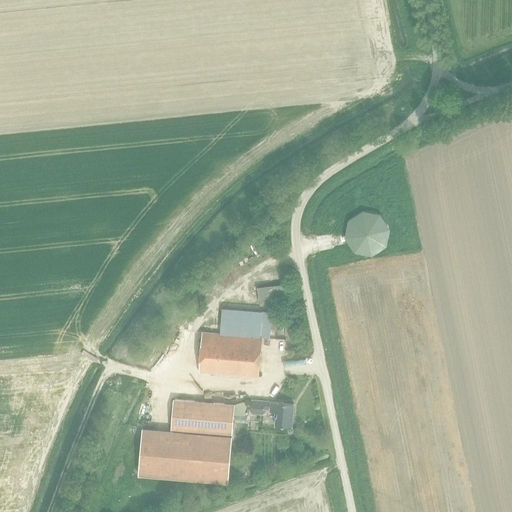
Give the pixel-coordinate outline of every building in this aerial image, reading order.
[(366,212),(362,212),(359,213),(355,215),(352,217),(350,220),(348,223),(346,226),(345,230),(345,234),(345,237),(346,241),(348,245),(350,248),(353,250),(357,252),(360,254),(364,254),(368,255),(372,254),(375,253),(379,251),(382,248),(384,245),(386,242),(387,238),(388,234),(388,230),(387,226),(385,223),(383,220),(381,217),(377,215),(374,213),(370,212),(366,212)] [(287,296),(286,283),(257,287),(258,299),(287,296)] [(258,377),(262,337),(201,332),(198,372),(258,377)] [(245,398),(236,397),(236,410),(244,411),(245,398)] [(231,434),(234,405),(174,400),(172,429),(231,434)] [(290,427),(292,404),(251,400),(250,412),(262,413),(262,408),(269,409),(269,411),(275,412),(274,425),(290,427)] [(136,474),(226,481),(230,437),(139,430),(136,474)]
